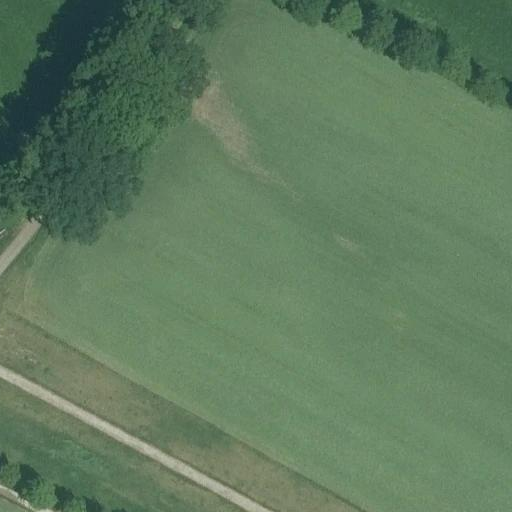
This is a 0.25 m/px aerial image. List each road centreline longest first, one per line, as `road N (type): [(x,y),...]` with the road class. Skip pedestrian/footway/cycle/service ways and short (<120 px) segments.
road 1 (track): [(190,0),(41,220),(0,267)]
road 2 (track): [(261,511),(0,370)]
